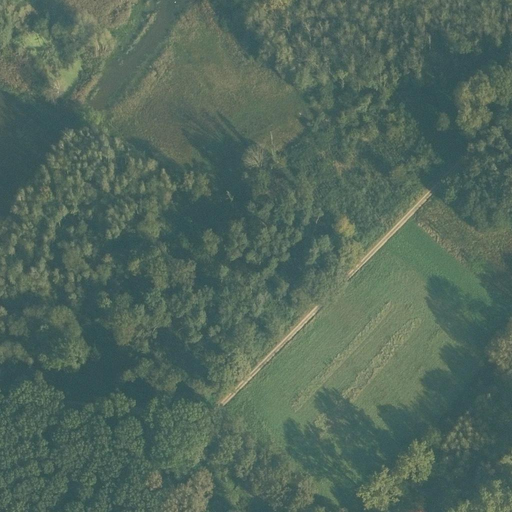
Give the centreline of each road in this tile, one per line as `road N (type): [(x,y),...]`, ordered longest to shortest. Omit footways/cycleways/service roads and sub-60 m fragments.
road 1 (track): [(511,118),(199,419)]
road 2 (unclassified): [(307,511),(199,419),(0,398)]
road 3 (track): [(86,406),(83,362),(106,319),(204,249),(211,210)]
